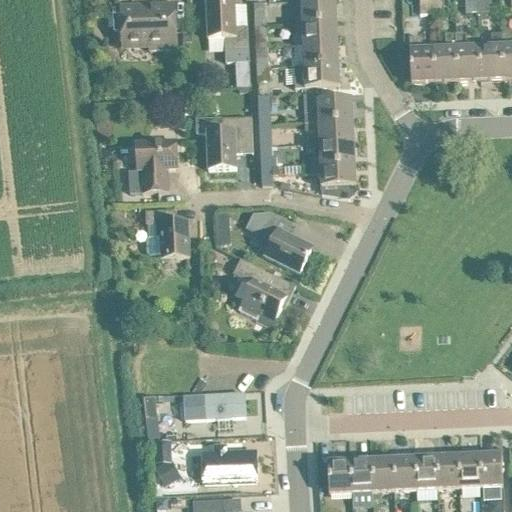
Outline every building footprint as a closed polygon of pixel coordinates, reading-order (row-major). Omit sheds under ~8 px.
[(419,0),(420,18),(432,17),(430,0),(419,0)] [(430,0),(432,17),(444,17),(442,0),(430,0)] [(465,0),(466,16),(477,16),(476,0),(465,0)] [(476,0),(477,16),(489,15),(488,0),(476,0)] [(249,64),(249,54),(248,30),(236,30),(234,3),(206,4),(208,42),(225,42),(226,67),(235,66),(235,65),(249,64)] [(293,27),(336,25),(335,3),(301,5),(302,18),(293,19),(293,27)] [(176,53),(175,34),(174,5),(162,5),(162,6),(121,8),(121,11),(112,11),(114,36),(122,36),(122,48),(148,47),(148,51),(149,51),(149,54),(176,53)] [(456,6),(443,11),(448,24),(461,19),(456,6)] [(266,16),(255,17),(255,29),(267,28),(266,16)] [(337,46),(336,25),(293,27),(294,35),(302,34),(303,48),(337,46)] [(256,41),(267,40),(267,28),(255,29),(256,41)] [(480,84),(504,83),(502,36),(490,37),(491,51),(479,52),(480,84)] [(511,42),(511,36),(502,36),(504,83),(511,82),(511,42)] [(435,86),(457,85),(455,38),(445,39),(445,53),(433,53),(435,86)] [(466,52),(465,38),(455,38),(457,85),(480,84),(479,52),(466,52)] [(421,54),(420,40),(409,41),(411,87),(435,86),(433,53),(421,54)] [(295,70),(338,68),(337,46),(303,48),(291,49),(292,70),(295,69),(295,70)] [(257,72),(267,71),(267,61),(256,62),(257,72)] [(296,92),(305,92),(339,90),(338,68),(295,70),(296,92)] [(257,84),(268,84),(267,71),(257,72),(257,84)] [(166,103),(178,102),(177,83),(165,84),(166,103)] [(191,95),(179,95),(180,103),(192,103),(191,95)] [(305,127),(353,125),(352,102),(317,103),(318,116),(305,117),(305,127)] [(259,129),(271,129),(270,117),(259,117),(259,129)] [(208,174),(236,173),(236,158),(253,157),(251,121),(222,122),(222,135),(207,136),(208,174)] [(354,145),(353,125),(305,127),(306,134),(318,134),(319,147),(354,145)] [(260,150),(271,150),(271,141),(271,129),(259,129),(260,150)] [(169,195),(168,173),(178,172),(176,144),(136,147),(138,174),(142,174),(143,197),(169,195)] [(312,169),(355,167),(354,145),(319,147),(320,161),(311,162),(312,169)] [(271,159),(271,150),(260,150),(261,162),(261,172),(272,172),(272,171),(277,171),(276,159),(271,159)] [(355,167),(312,169),(312,176),(320,175),(321,199),(352,204),(352,189),(356,189),(355,167)] [(262,190),(272,189),(272,172),(261,172),(262,190)] [(176,226),(175,214),(155,215),(145,215),(146,228),(149,228),(150,240),(147,243),(148,256),(150,259),(161,259),(161,262),(169,262),(189,261),(188,225),(176,226)] [(300,277),(313,251),(287,238),(292,228),(270,217),(253,218),(245,233),(271,246),(264,259),(300,277)] [(294,293),(296,290),(241,263),(233,278),(252,288),(239,314),(256,323),(258,319),(274,327),(291,291),(294,293)] [(183,403),(212,401),(211,389),(182,392),(183,403)] [(179,390),(158,392),(161,414),(182,412),(179,390)] [(205,402),(206,429),(253,427),(251,399),(205,402)] [(146,424),(158,422),(155,400),(144,401),(146,424)] [(503,503),(503,490),(501,458),(479,459),(481,491),(484,491),(484,504),(503,503)] [(459,492),(481,491),(479,459),(458,460),(459,492)] [(263,460),(203,461),(202,497),(264,496),(263,460)] [(438,493),(459,492),(458,460),(436,461),(438,493)] [(438,493),(436,461),(415,462),(416,494),(417,494),(418,506),(439,505),(438,493)] [(395,495),(416,494),(415,462),(393,463),(395,495)] [(165,490),(181,481),(170,463),(154,472),(165,490)] [(373,496),(395,495),(393,463),(372,464),(373,496)] [(351,497),(373,496),(372,464),(350,465),(351,497)] [(329,498),(349,497),(351,497),(350,465),(328,466),(329,498)]
